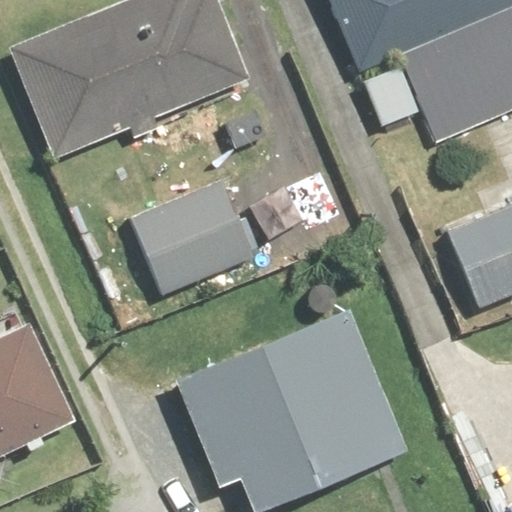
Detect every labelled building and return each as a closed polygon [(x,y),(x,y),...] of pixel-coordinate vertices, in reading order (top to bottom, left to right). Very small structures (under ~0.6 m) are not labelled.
[(270,0),(125,0),(9,46),(49,148),(291,53),(270,0)] [(511,112),(511,0),(320,0),(353,77),(413,52),(449,138),(511,112)] [(228,167),(128,208),(162,291),(262,250),(228,167)] [(511,247),(473,266),(500,325),(511,319),(511,247)] [(352,291),(173,356),(230,510),(408,445),(352,291)] [(36,308),(0,325),(0,449),(86,405),(36,308)]
